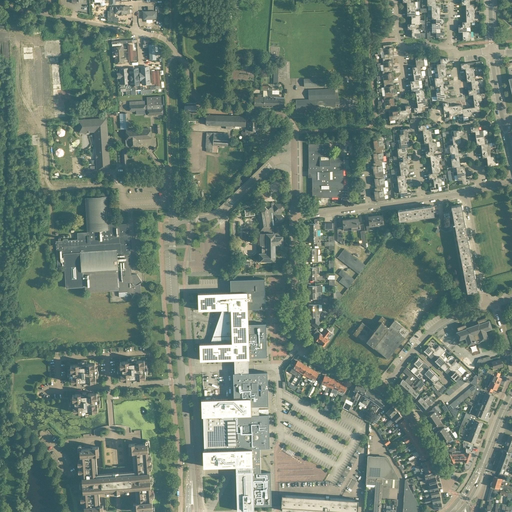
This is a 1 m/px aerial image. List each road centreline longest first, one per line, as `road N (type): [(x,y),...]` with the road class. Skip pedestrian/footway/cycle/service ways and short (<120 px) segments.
road 1 (residential): [(381,388),(297,345),(295,216)]
road 2 (unclassified): [(176,52),(155,35),(0,5)]
road 3 (residential): [(293,157),(288,118),(202,103),(176,52)]
road 4 (residential): [(174,223),(217,214),(274,160),(293,157)]
road 5 (residential): [(381,388),(438,323),(486,302)]
road 6 (residential): [(449,489),(428,441),(381,388)]
